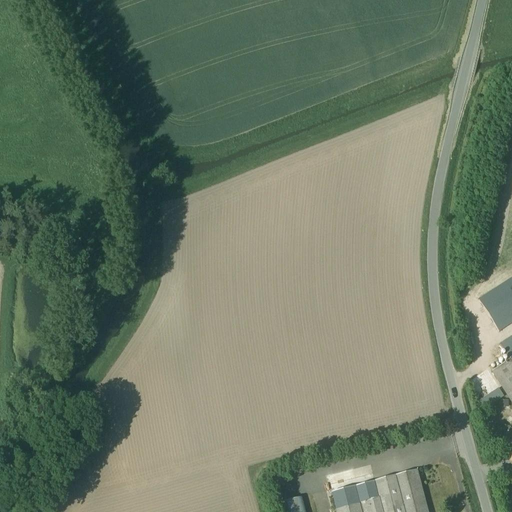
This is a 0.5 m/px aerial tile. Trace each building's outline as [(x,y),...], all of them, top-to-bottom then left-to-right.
[(511,360),(511,362),(511,337),(500,345),(510,361),(511,360)] [(511,362),(511,360),(510,361),(493,372),(511,402),(511,362)] [(480,401),(485,409),(506,397),(501,389),(480,401)] [(328,486),(330,485),(329,484),(352,478),(350,470),(326,476),(328,486)] [(336,511),(426,511),(416,471),(375,482),(372,473),(352,478),(329,484),(330,485),(336,511)] [(283,511),(308,511),(305,498),(281,503),(283,511)]
